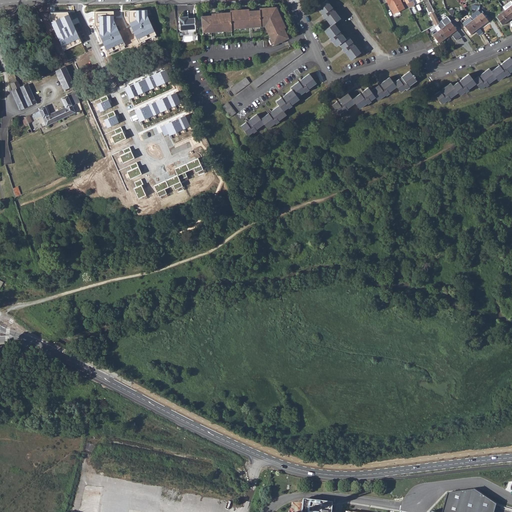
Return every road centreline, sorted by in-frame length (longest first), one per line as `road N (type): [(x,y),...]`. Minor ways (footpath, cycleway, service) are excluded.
road 1 (secondary): [(45,348),(183,420),(308,471),(369,474),(511,457)]
road 2 (residential): [(316,49),(341,80),(417,56),(445,71),(511,42)]
road 3 (unknown): [(271,460),(266,473),(107,442),(90,480)]
road 4 (residential): [(140,145),(77,0)]
